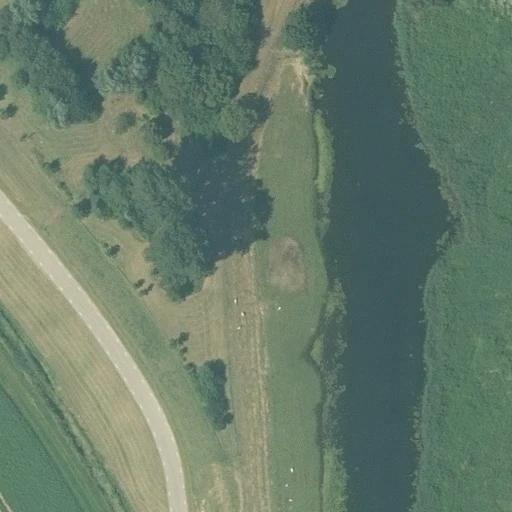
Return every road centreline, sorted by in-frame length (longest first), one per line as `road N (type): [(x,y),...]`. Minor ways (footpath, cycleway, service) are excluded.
road 1 (track): [(0,152),(97,264),(186,401),(213,460),(223,511)]
road 2 (unclassified): [(176,511),(159,422),(96,323),(0,201)]
